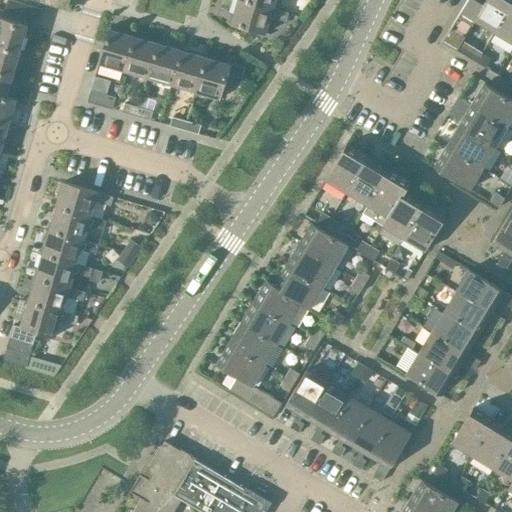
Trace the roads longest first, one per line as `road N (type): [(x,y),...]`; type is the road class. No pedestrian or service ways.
road 1 (residential): [(355,511),(137,380)]
road 2 (residential): [(246,218),(207,186),(49,137)]
road 3 (tertiary): [(137,380),(246,218)]
road 4 (tertiary): [(246,218),(343,75)]
road 5 (residential): [(343,75),(388,102),(438,18)]
road 6 (residential): [(49,137),(88,0)]
road 7 (residential): [(12,268),(49,137)]
road 8 (tertiary): [(27,435),(79,431),(137,380)]
